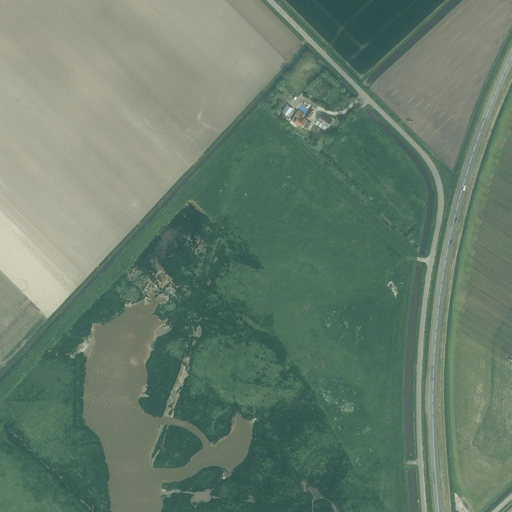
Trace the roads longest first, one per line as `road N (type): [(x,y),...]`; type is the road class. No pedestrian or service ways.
road 1 (unclassified): [(424,511),(417,367),(440,186),(422,154),(268,0)]
road 2 (trunk): [(438,511),(433,378),(443,275),(469,163),(511,57)]
